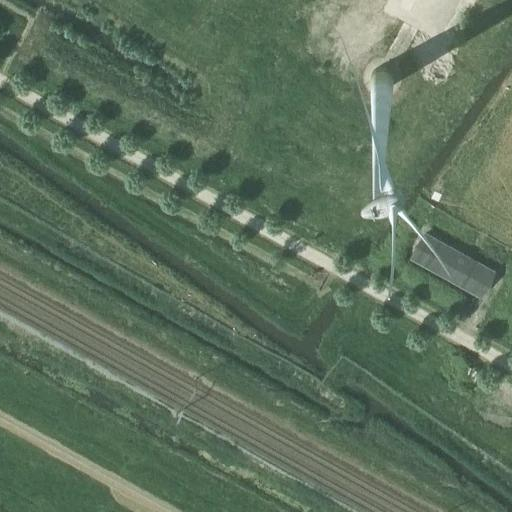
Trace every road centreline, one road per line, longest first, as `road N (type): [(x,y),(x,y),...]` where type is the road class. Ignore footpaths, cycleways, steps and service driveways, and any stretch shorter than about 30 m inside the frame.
road 1 (track): [(511,367),(0,81)]
road 2 (track): [(170,511),(0,418)]
